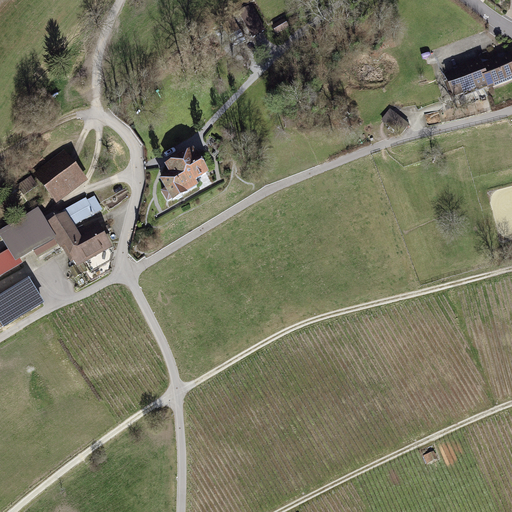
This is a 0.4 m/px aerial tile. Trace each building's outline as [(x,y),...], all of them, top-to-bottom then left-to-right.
[(253,9),(242,15),(254,38),(265,32),(253,9)] [(284,21),(273,27),(277,34),(288,27),(284,21)] [(246,41),(238,27),(232,30),(240,45),(246,41)] [(464,71),(448,77),(456,100),(489,87),(490,90),(511,81),(511,55),(482,66),(480,61),(463,68),(464,71)] [(398,131),(406,119),(392,109),(384,120),(398,131)] [(66,152),(35,174),(57,204),(88,181),(66,152)] [(172,178),(164,183),(174,202),(198,189),(195,184),(206,177),(194,155),(168,170),(172,178)] [(39,188),(36,180),(21,185),(25,194),(39,188)] [(68,216),(49,227),(58,241),(75,270),(113,248),(99,224),(81,235),(77,227),(96,216),(87,201),(66,213),(68,216)] [(0,235),(10,253),(0,259),(0,282),(26,268),(23,263),(58,241),(49,227),(39,212),(0,235)] [(31,278),(0,296),(0,330),(46,303),(31,278)]
